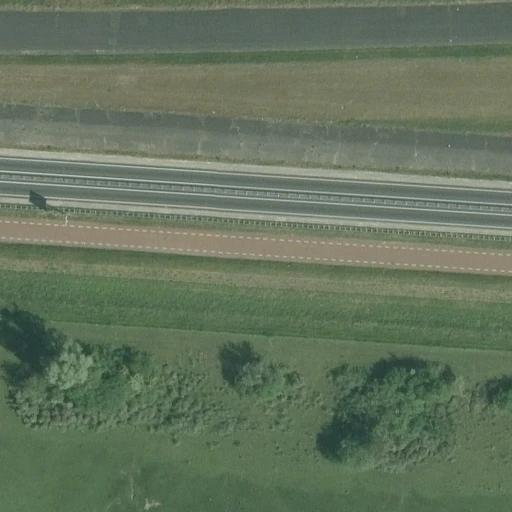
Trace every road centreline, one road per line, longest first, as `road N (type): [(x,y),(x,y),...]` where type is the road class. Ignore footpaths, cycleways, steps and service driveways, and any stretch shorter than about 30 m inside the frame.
road 1 (trunk): [(0,188),(511,222)]
road 2 (trunk): [(511,204),(0,170)]
road 3 (tertiary): [(511,264),(0,230)]
